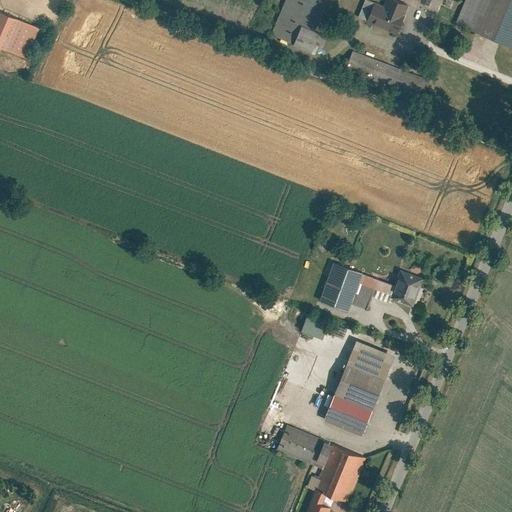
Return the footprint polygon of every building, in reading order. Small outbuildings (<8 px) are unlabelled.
[(314,0),(274,0),(263,27),(308,45),(315,28),(305,24),(314,0)] [(407,6),(391,0),(364,0),(358,17),(397,32),(407,6)] [(511,23),(511,0),(453,0),(447,17),(506,40),(511,23)] [(37,26),(0,10),(0,45),(24,56),(37,26)] [(397,80),(401,69),(350,49),(344,65),(377,78),(379,73),(397,80)] [(360,272),(331,261),(318,297),(347,307),(357,280),(360,272)] [(411,305),(422,275),(400,267),(394,284),(391,292),(389,296),(411,305)] [(360,272),(357,280),(391,292),(394,284),(360,272)] [(328,320),(308,312),(302,329),(322,336),(328,320)] [(393,353),(357,338),(347,363),(383,378),(393,353)] [(383,378),(347,363),(334,392),(371,407),(383,378)] [(371,407),(334,392),(324,418),(360,433),(371,407)] [(276,448),(312,463),(322,438),(286,424),(276,448)] [(312,463),(324,467),(334,443),(322,438),(312,463)] [(365,455),(334,443),(324,467),(320,477),(316,487),(326,491),(347,499),(365,455)] [(316,487),(320,477),(312,473),(308,484),(316,487)] [(326,491),(316,487),(305,511),(328,511),(330,506),(321,502),(326,491)]
